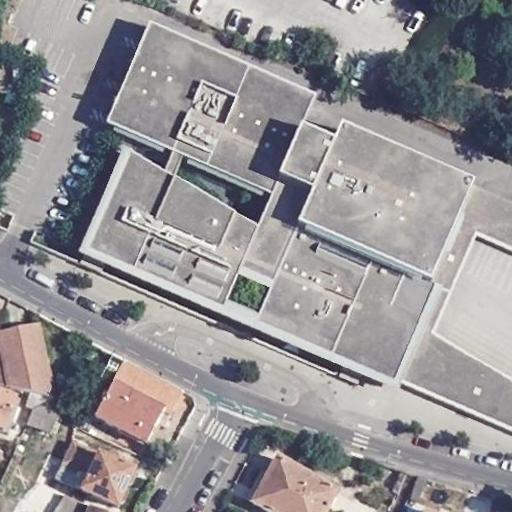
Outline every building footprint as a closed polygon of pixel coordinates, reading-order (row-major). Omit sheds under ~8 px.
[(297,230),(429,285),(474,187),(342,130),(335,146),(301,133),(316,97),(151,27),(106,124),(173,154),(183,159),(272,197),(278,181),(312,196),(297,230)] [(429,285),(297,230),(312,196),(278,181),(272,197),(257,230),(174,181),(183,159),(173,154),(164,175),(127,153),(83,255),(85,256),(80,266),(101,275),(106,264),(222,315),(225,308),(239,276),(271,289),(257,322),(254,329),(344,368),(339,378),(358,386),(363,376),(395,391),(440,289),(429,285)] [(511,251),(511,203),(474,187),(429,285),(440,289),(399,383),(511,431),(511,381),(433,335),(476,236),(511,251)] [(257,322),(225,308),(222,315),(254,329),(257,322)] [(0,385),(30,393),(38,395),(53,399),(39,325),(0,330),(0,385)] [(187,393),(114,353),(102,376),(113,381),(95,416),(146,443),(163,411),(174,416),(187,393)] [(15,399),(0,393),(0,432),(2,433),(15,399)] [(38,395),(30,393),(27,404),(33,407),(38,395)] [(33,407),(27,421),(51,430),(59,409),(57,401),(53,399),(38,395),(33,407)] [(117,508),(135,468),(75,437),(63,462),(56,477),(82,489),(81,492),(100,500),(117,508)] [(278,458),(254,500),(274,511),(325,511),(337,491),(278,458)] [(62,494),(52,511),(53,511),(79,511),(85,504),(62,494)]
